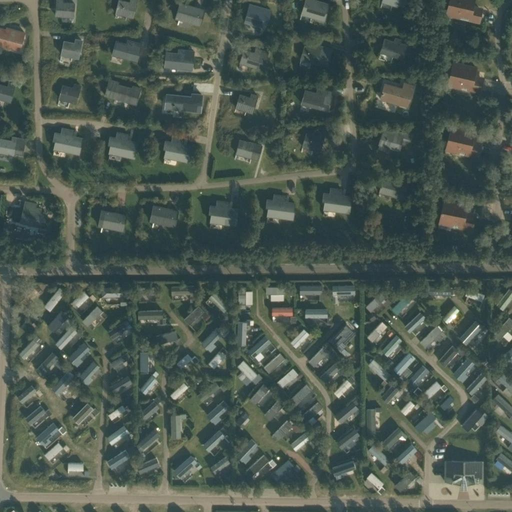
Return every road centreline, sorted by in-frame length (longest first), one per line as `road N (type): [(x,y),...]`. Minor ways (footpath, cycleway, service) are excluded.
road 1 (residential): [(511,268),(236,269)]
road 2 (residential): [(0,271),(236,269)]
road 3 (track): [(1,375),(32,377),(98,479)]
